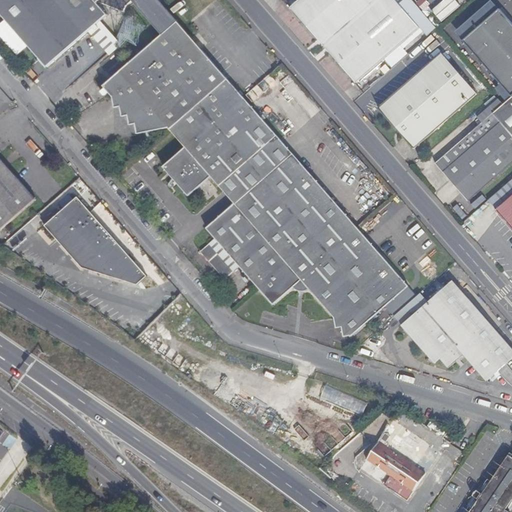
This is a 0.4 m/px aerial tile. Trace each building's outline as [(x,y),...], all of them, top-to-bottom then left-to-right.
[(93,29),(101,23),(113,12),(122,14),(131,3),(160,36),(103,87),(113,100),(140,97),(141,106),(148,106),(148,115),(154,115),(155,124),(161,123),(162,134),(168,134),(184,153),(245,100),(196,42),(194,43),(157,0),(0,0),(0,16),(46,70),(93,29)] [(322,46),(375,0),(299,0),(290,8),(322,46)] [(418,31),(391,0),(375,0),(322,46),(354,85),(418,31)] [(443,21),(461,5),(456,0),(444,0),(433,10),(443,21)] [(511,138),(511,24),(498,9),(462,41),(510,97),(492,114),(511,138)] [(124,50),(101,23),(93,29),(115,57),(124,50)] [(441,57),(378,111),(412,150),(476,96),(441,57)] [(386,73),(392,67),(388,62),(381,67),(386,73)] [(265,81),(248,91),(253,99),(270,89),(265,81)] [(140,97),(113,100),(114,106),(119,107),(120,116),(129,117),(129,127),(137,127),(137,136),(162,134),(161,123),(155,124),(154,115),(148,115),(148,106),(141,106),(140,97)] [(275,306),(300,285),(330,319),(331,323),(335,331),(341,329),(344,338),(350,337),(354,334),(358,330),(390,303),(409,287),(360,231),(245,100),(184,153),(162,172),(186,200),(208,180),(232,207),(205,231),(214,242),(238,269),(259,293),(269,304),(272,308),(275,306)] [(467,202),(511,164),(511,138),(492,114),(489,112),(488,113),(485,109),(475,118),(478,122),(432,162),(467,202)] [(0,216),(28,192),(0,159),(0,216)] [(80,180),(71,187),(79,197),(81,195),(83,197),(90,192),(80,180)] [(476,209),(488,199),(483,193),(472,203),(476,209)] [(511,195),(494,211),(511,232),(511,195)] [(146,277),(76,198),(43,226),(78,266),(137,285),(146,277)] [(232,274),(238,269),(214,242),(208,247),(232,274)] [(232,274),(208,247),(200,254),(224,282),(232,274)] [(485,379),(495,371),(511,357),(511,347),(501,336),(452,279),(416,310),(401,323),(423,350),(433,361),(440,356),(447,366),(455,359),(463,352),(474,365),(485,379)] [(300,285),(292,291),(295,294),(298,296),(303,296),(305,295),(308,294),(300,285)] [(326,385),(321,397),(363,414),(368,403),(326,385)] [(441,452),(394,420),(361,469),(409,501),(441,452)] [(511,457),(474,511),(502,511),(511,498),(511,457)]
